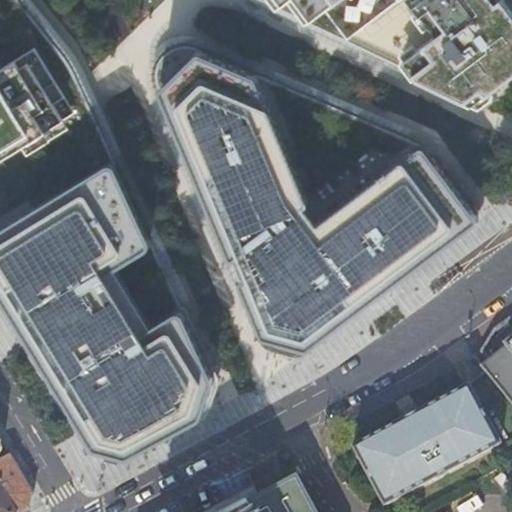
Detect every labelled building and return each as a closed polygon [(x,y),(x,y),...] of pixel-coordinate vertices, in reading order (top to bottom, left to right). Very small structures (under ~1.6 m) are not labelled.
[(14,0),(0,0),(0,180),(106,113),(14,0)] [(511,0),(249,0),(446,108),(511,144),(511,0)] [(318,323),(511,204),(511,197),(206,26),(144,85),(264,318),(318,323)] [(125,136),(106,113),(0,180),(0,245),(138,156),(125,136)] [(185,227),(138,156),(0,245),(0,256),(116,430),(135,434),(136,434),(156,438),(221,398),(228,358),(185,227)] [(511,340),(505,346),(506,347),(481,368),(511,405),(511,340)] [(421,460),(435,479),(500,444),(468,385),(418,412),(403,420),(352,447),(376,491),(420,459),(421,460)] [(403,420),(418,412),(414,403),(398,412),(403,420)] [(9,457),(0,461),(0,485),(14,511),(24,511),(29,510),(30,503),(32,495),(9,457)] [(384,506),(435,479),(421,460),(420,459),(376,491),(384,506)] [(314,511),(297,478),(271,492),(233,511),(314,511)] [(14,511),(0,485),(0,511),(14,511)]
